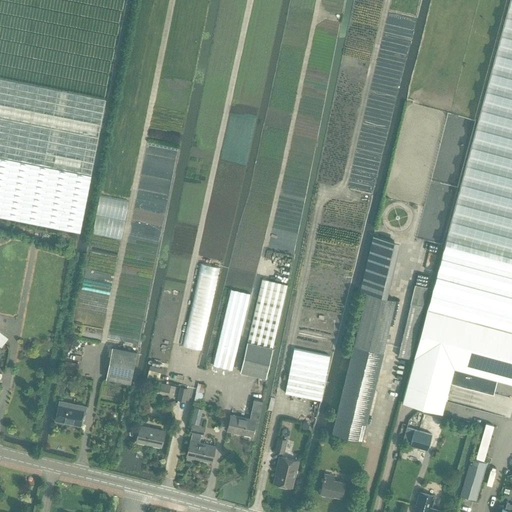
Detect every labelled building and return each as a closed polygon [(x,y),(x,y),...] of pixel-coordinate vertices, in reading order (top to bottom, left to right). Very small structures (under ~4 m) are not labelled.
[(0,0),(0,165),(17,81),(0,77),(0,0)] [(511,0),(509,0),(427,310),(511,332),(511,0)] [(17,81),(0,165),(0,215),(80,231),(106,99),(17,81)] [(361,440),(395,300),(387,297),(400,243),(374,236),(364,276),(360,291),(366,292),(332,433),(361,440)] [(240,372),(265,377),(272,348),(287,286),(262,280),(247,342),(240,372)] [(398,356),(410,359),(422,307),(427,287),(415,284),(410,304),(398,356)] [(231,289),(220,336),(213,365),(233,370),(239,341),(250,293),(231,289)] [(511,383),(511,332),(427,310),(402,402),(442,413),(450,382),(493,394),(497,380),(511,383)] [(136,351),(112,347),(106,378),(131,383),(136,351)] [(329,356),(294,348),(284,392),(319,400),(329,356)] [(64,361),(56,403),(59,403),(61,404),(62,401),(67,373),(77,375),(79,364),(64,361)] [(158,382),(157,390),(169,392),(171,385),(158,382)] [(185,401),(188,388),(179,387),(177,400),(185,401)] [(227,429),(252,435),(255,421),(258,422),(263,401),(254,399),(250,418),(230,414),(227,429)] [(59,403),(55,420),(57,420),(56,422),(63,424),(64,422),(70,423),(79,425),(80,425),(80,424),(81,423),(82,414),(84,414),(86,406),(62,401),(61,404),(59,403)] [(198,425),(200,416),(202,409),(195,407),(191,423),(198,425)] [(283,424),(301,428),(302,421),(284,418),(283,424)] [(186,455),(211,460),(214,445),(199,442),(201,433),(203,433),(204,426),(192,424),(190,431),(192,431),(186,455)] [(277,434),(287,436),(289,426),(279,424),(277,434)] [(136,440),(161,446),(164,430),(139,425),(136,440)] [(410,445),(427,450),(432,433),(406,427),(402,442),(410,444),(410,445)] [(275,450),(283,452),(286,439),(278,438),(275,450)] [(275,482),(290,486),(297,460),(281,456),(275,482)] [(469,463),(460,494),(475,498),(486,462),(473,459),(471,464),(469,463)] [(320,493),(327,495),(328,493),(341,497),(345,482),(333,479),(334,475),(325,473),(320,493)] [(415,505),(421,507),(419,511),(442,511),(443,511),(430,507),(434,495),(420,491),(415,505)] [(502,509),(501,511),(511,511),(511,504),(507,503),(505,510),(502,509)]
